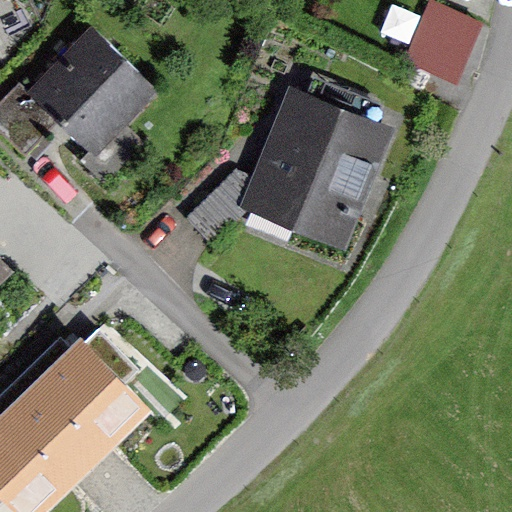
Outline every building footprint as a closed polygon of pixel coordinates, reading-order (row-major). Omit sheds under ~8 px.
[(403,64),(458,86),(484,22),(430,0),(429,0),(422,16),(411,45),(403,64)] [(392,4),(380,33),(411,45),(422,16),(392,4)] [(38,120),(49,110),(91,150),(153,86),(95,30),(31,94),(17,81),(0,99),(0,131),(25,154),(48,130),(38,120)] [(291,193),(282,217),(338,240),(383,128),(296,93),(261,181),(291,193)] [(83,342),(0,422),(0,485),(26,511),(33,511),(144,404),(83,342)]
